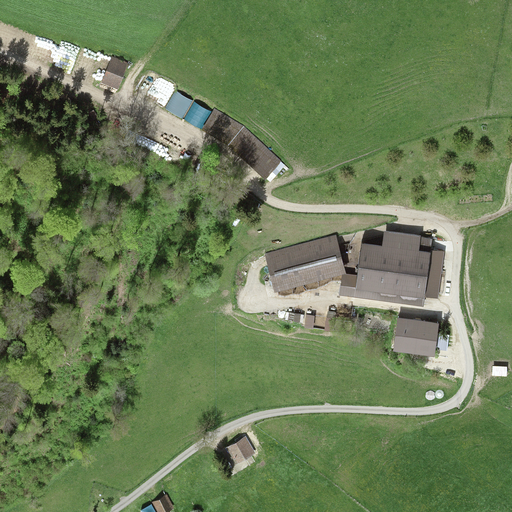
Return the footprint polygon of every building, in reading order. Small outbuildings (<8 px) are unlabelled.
[(110,59),(99,84),(113,90),(124,65),(110,59)] [(195,103),(185,119),(198,127),(208,111),(195,103)] [(277,159),(239,127),(213,111),(202,130),(228,146),(263,176),(277,159)] [(333,236),(265,253),(274,290),(342,274),(333,236)] [(427,253),(360,246),(357,277),(356,287),(355,289),(422,297),(427,253)] [(427,253),(422,297),(435,298),(441,250),(428,249),(427,253)] [(340,285),(356,287),(357,277),(341,275),(340,285)] [(306,316),(303,328),(310,329),(313,318),(306,316)] [(397,318),(393,350),(431,354),(435,323),(397,318)] [(332,320),(324,319),(323,330),(331,331),(332,320)] [(244,439),(226,449),(234,463),(252,453),(244,439)] [(166,496),(152,503),(156,511),(163,511),(173,507),(166,496)]
